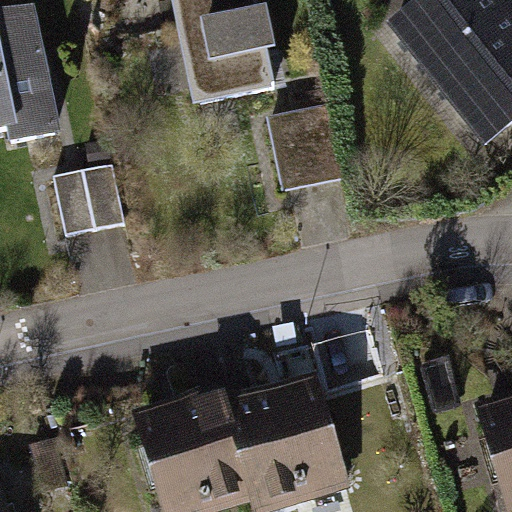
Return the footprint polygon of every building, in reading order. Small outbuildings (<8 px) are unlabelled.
[(256,0),(176,0),(198,106),(276,90),(256,0)] [(511,0),(433,0),(396,30),(488,147),(511,127),(511,0)] [(56,135),(31,16),(0,22),(0,132),(11,131),(14,144),(56,135)] [(330,112),(273,123),(286,191),(344,180),(330,112)] [(109,143),(89,148),(93,167),(113,163),(109,143)] [(114,167),(55,179),(67,238),(126,226),(114,167)] [(326,398),(233,423),(257,511),(337,511),(355,507),(326,398)] [(229,408),(136,433),(157,511),(257,511),(233,423),(229,408)] [(511,511),(511,415),(477,425),(502,511),(511,511)] [(60,446),(28,454),(35,484),(67,475),(60,446)]
